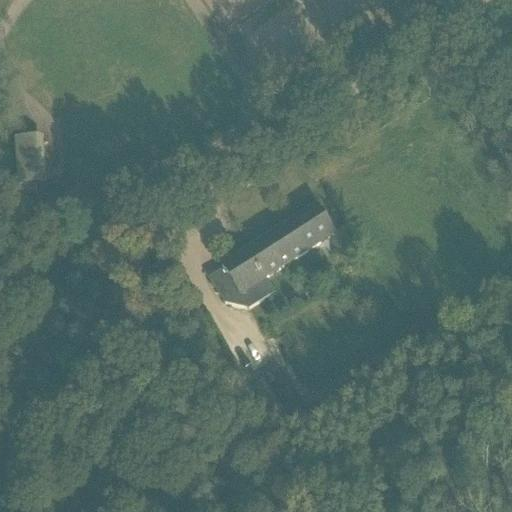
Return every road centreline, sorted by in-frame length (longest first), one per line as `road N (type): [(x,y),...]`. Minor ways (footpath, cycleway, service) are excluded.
road 1 (unclassified): [(0,208),(91,231),(127,231),(482,0)]
road 2 (track): [(0,469),(31,424),(78,294),(91,231)]
